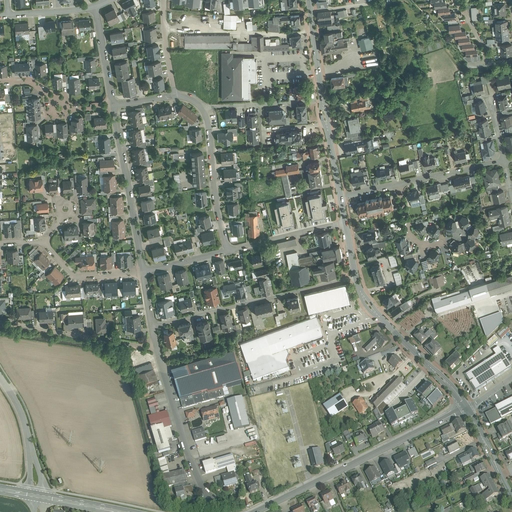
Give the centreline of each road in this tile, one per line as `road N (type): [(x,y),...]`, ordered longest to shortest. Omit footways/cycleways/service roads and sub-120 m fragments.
road 1 (secondary): [(255,511),(466,407)]
road 2 (residential): [(356,278),(152,325)]
road 3 (secondary): [(356,278),(379,315),(466,407)]
road 4 (residential): [(143,271),(112,105)]
road 5 (residential): [(208,499),(156,348)]
road 6 (residential): [(0,322),(156,348)]
road 7 (residential): [(202,106),(226,250)]
road 8 (residential): [(0,82),(28,81),(56,108),(112,105)]
road 9 (residential): [(345,221),(226,250)]
road 10 (residential): [(202,106),(322,100)]
